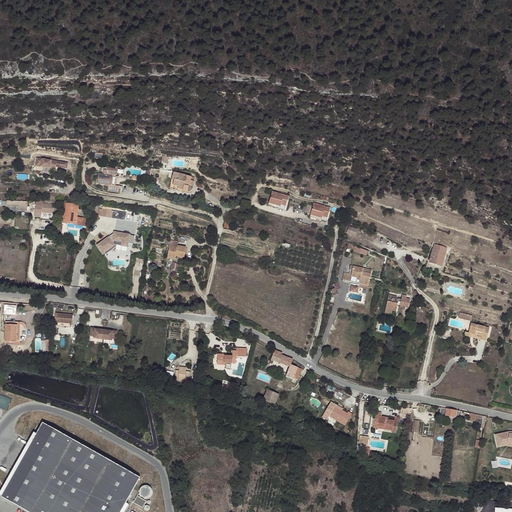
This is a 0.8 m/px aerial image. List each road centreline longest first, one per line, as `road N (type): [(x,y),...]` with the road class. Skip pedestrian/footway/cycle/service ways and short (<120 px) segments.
road 1 (tertiary): [(0,295),(221,318),(341,381),(511,417)]
road 2 (unknown): [(306,359),(335,237)]
